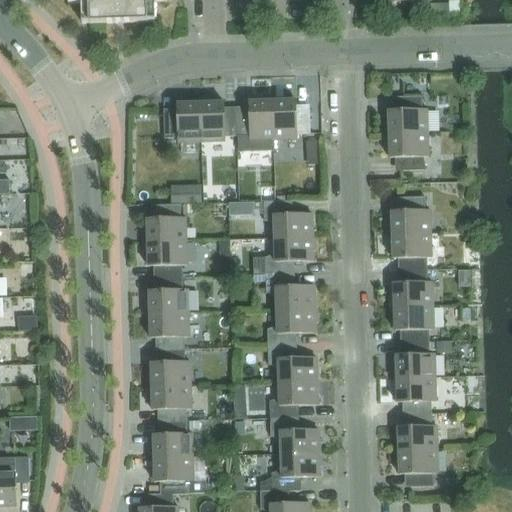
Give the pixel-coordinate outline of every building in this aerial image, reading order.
[(89,25),(123,24),(148,23),(147,3),(167,2),(166,0),(68,0),(68,5),(89,5),(89,25)] [(459,2),(449,2),(449,13),(459,12),(459,2)] [(398,111),(387,112),(388,135),(427,134),(427,110),(422,111),(421,97),(397,98),(398,111)] [(296,112),(295,101),(272,102),(273,141),(297,140),(297,135),(310,135),(309,111),(296,112)] [(248,113),(236,113),(237,137),(249,137),(249,142),(273,141),(272,102),(248,103),(248,113)] [(223,103),(200,104),(201,143),(225,142),(225,138),(237,137),(236,113),(224,114),(223,103)] [(176,115),(166,115),(163,116),(164,139),(177,139),(177,144),(201,143),(200,104),(176,105),(176,115)] [(399,159),(400,172),(424,171),(423,158),(428,158),(427,134),(388,135),(389,159),(399,159)] [(316,141),(307,142),(307,154),(316,153),(316,141)] [(200,188),(185,189),(186,203),(200,203),(200,188)] [(391,212),(391,236),(430,235),(430,211),(425,211),(424,198),(400,199),(401,212),(391,212)] [(312,215),(287,216),(287,202),(263,203),(263,222),(265,222),(273,225),(274,240),(313,239),(312,215)] [(146,220),(147,244),(186,242),(185,219),(181,219),(180,206),(156,206),(157,220),(146,220)] [(430,235),(391,236),(392,260),(402,260),(403,270),(427,270),(426,259),(431,259),(430,235)] [(265,258),(265,273),(289,272),(289,263),(314,262),(313,239),(274,240),(274,255),(266,258),(265,258)] [(186,242),(147,244),(148,267),(158,267),(158,279),(182,279),(182,266),(187,266),(186,242)] [(393,284),(394,308),(433,307),(432,283),(427,283),(427,270),(403,270),(403,284),(393,284)] [(275,297),(276,312),(315,310),(314,287),(290,287),(289,272),(265,273),(266,294),(267,294),(275,297)] [(148,292),(149,316),(188,314),(188,291),(183,291),(182,279),(158,279),(159,292),(148,292)] [(433,307),(394,308),(394,332),(405,331),(405,344),(429,343),(429,331),(433,331),(433,307)] [(267,330),(267,348),(291,347),(291,335),(316,334),(315,310),(276,312),(276,327),(268,330),(267,330)] [(160,339),(161,351),(185,351),(184,338),(189,338),(188,314),(149,316),(150,339),(160,339)] [(395,356),(396,380),(435,379),(434,355),(429,355),(429,343),(405,344),(405,356),(395,356)] [(451,343),(436,344),(436,354),(451,353),(451,343)] [(291,347),(267,348),(268,366),(269,366),(278,369),(278,384),(317,382),(317,359),(292,359),(291,347)] [(151,364),(151,387),(190,386),(190,363),(185,363),(185,351),(161,351),(161,363),(151,364)] [(435,379),(396,380),(396,404),(407,403),(407,416),(431,415),(431,403),(436,402),(435,379)] [(317,382),(278,384),(278,399),(270,402),(269,402),(270,420),(294,419),(293,407),(318,406),(317,382)] [(162,411),(163,423),(187,422),(186,410),(191,410),(190,386),(151,387),(152,411),(162,411)] [(246,407),(234,408),(235,420),(247,419),(246,407)] [(397,428),(398,452),(437,451),(436,427),(431,427),(431,415),(407,416),(408,428),(397,428)] [(36,419),(24,419),(25,433),(37,432),(36,419)] [(294,419),(270,420),(270,438),(271,438),(280,440),(280,456),(319,454),(319,431),(294,431),(294,419)] [(153,436),(154,459),(193,458),(192,435),(187,435),(187,422),(163,423),(163,435),(153,436)] [(245,423),(236,423),(236,435),(245,435),(245,423)] [(409,475),(409,486),(409,489),(433,488),(433,475),(438,474),(437,451),(398,452),(399,476),(409,475)] [(319,454),(280,456),(281,471),(273,474),(271,474),(272,492),(284,492),(296,492),(295,479),(320,478),(319,454)] [(4,473),(0,473),(0,508),(16,508),(15,479),(29,479),(29,458),(4,459),(4,473)] [(165,483),(165,495),(173,496),(189,495),(189,482),(193,482),(193,458),(154,459),(154,483),(165,483)] [(264,511),(309,511),(309,504),(284,504),(284,492),(272,492),(260,492),(260,511),(262,511),(264,511)] [(139,509),(139,511),(178,511),(178,508),(173,508),(173,496),(165,495),(149,495),(149,509),(139,509)]
